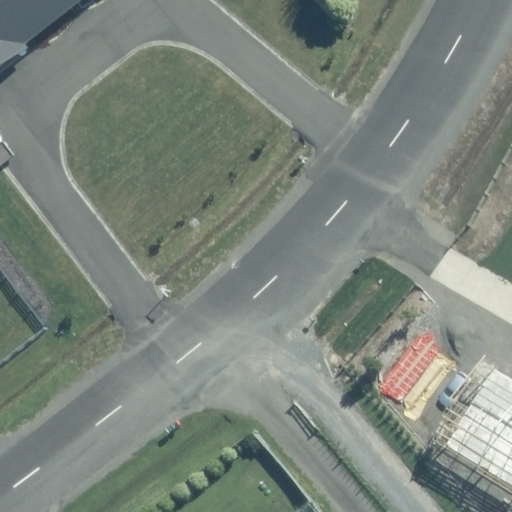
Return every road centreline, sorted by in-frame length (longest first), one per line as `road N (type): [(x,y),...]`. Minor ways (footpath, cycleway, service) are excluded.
road 1 (unclassified): [(481,0),(383,158),(312,245),(220,332)]
road 2 (unclassified): [(220,332),(0,500)]
road 3 (residential): [(220,332),(365,511)]
